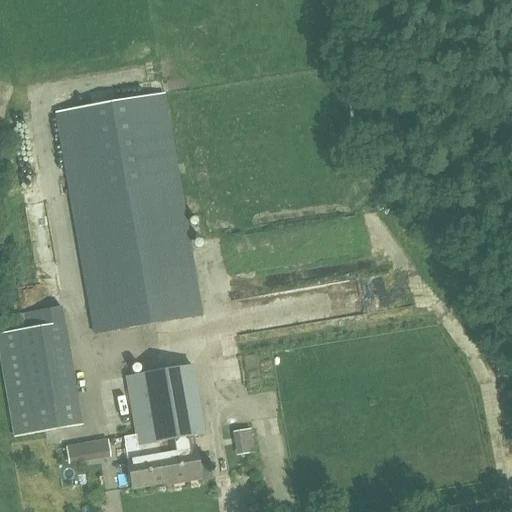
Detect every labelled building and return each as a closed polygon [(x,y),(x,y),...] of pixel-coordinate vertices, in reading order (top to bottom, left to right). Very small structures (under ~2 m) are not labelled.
[(358,288),(310,21),(200,40),(246,308),(358,288)] [(56,113),(71,200),(94,334),(201,315),(163,94),(56,113)] [(50,193),(32,196),(33,204),(51,202),(50,193)] [(320,324),(358,322),(356,295),(319,298),(320,324)] [(0,333),(0,359),(13,437),(83,425),(65,323),(62,307),(15,315),(18,331),(0,333)] [(125,377),(135,435),(123,437),(127,460),(132,488),(166,482),(166,485),(200,479),(193,436),(203,434),(192,366),(125,377)] [(246,452),(260,451),(258,431),(244,432),(246,452)]
